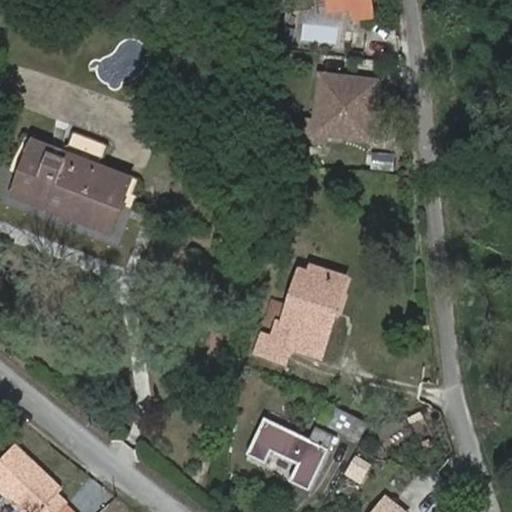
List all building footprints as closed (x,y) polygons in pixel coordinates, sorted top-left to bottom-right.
[(370,0),(328,0),(330,12),(354,9),(355,19),(372,17),(370,0)] [(153,71),(142,99),(153,103),(164,75),(153,71)] [(322,76),(317,124),(327,137),(375,143),(382,82),(322,76)] [(309,123),(307,142),(326,144),(327,137),(317,124),(309,123)] [(64,163),(97,176),(107,150),(75,137),(64,163)] [(110,232),(127,188),(97,176),(64,163),(31,150),(14,194),(110,232)] [(329,303),(336,281),(311,273),(301,270),(284,325),(296,329),(290,347),(322,357),(338,306),(329,303)] [(262,331),(255,355),(284,365),(290,347),(296,329),(284,325),(276,322),(272,334),(262,331)] [(359,441),(368,423),(326,403),(317,421),(359,441)] [(317,426),(310,439),(267,417),(248,454),(267,464),(273,452),(298,464),(290,480),(310,490),(338,436),(317,426)] [(59,511),(68,503),(57,493),(62,488),(15,444),(0,460),(0,489),(23,511),(59,511)] [(405,511),(388,497),(376,511),(405,511)] [(462,511),(450,501),(440,511),(462,511)] [(77,511),(68,503),(59,511),(77,511)]
